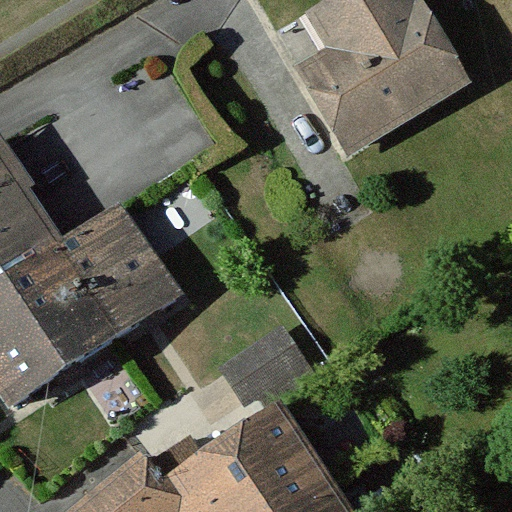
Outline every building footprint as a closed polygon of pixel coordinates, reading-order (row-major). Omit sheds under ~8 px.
[(332,57),(300,74),(350,165),(480,96),(425,0),(351,0),(311,22),(332,57)] [(0,140),(0,282),(62,240),(0,140)] [(120,205),(62,240),(120,337),(181,298),(120,205)] [(120,337),(62,240),(0,282),(0,400),(7,411),(120,337)] [(283,328),(223,370),(245,405),(260,397),(268,411),(281,404),(318,379),(283,328)] [(297,511),(335,486),(281,404),(268,411),(199,452),(189,438),(147,464),(138,455),(73,511),(297,511)] [(352,511),(335,486),(297,511),(352,511)]
